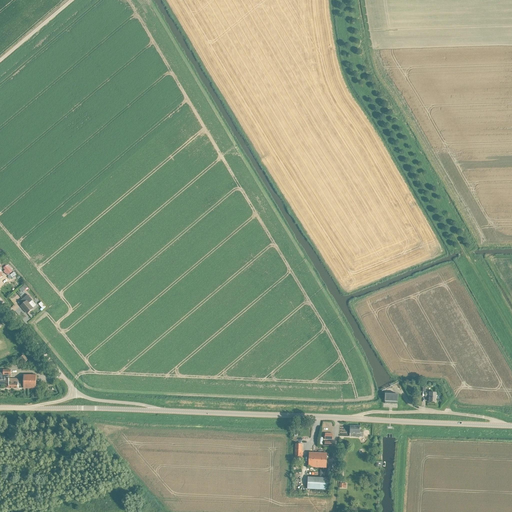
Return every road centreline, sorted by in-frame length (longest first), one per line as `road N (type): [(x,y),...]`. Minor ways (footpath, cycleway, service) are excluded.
road 1 (tertiary): [(158,410),(351,419)]
road 2 (unclassified): [(507,426),(372,411),(351,419)]
road 3 (tertiary): [(351,419),(507,426)]
